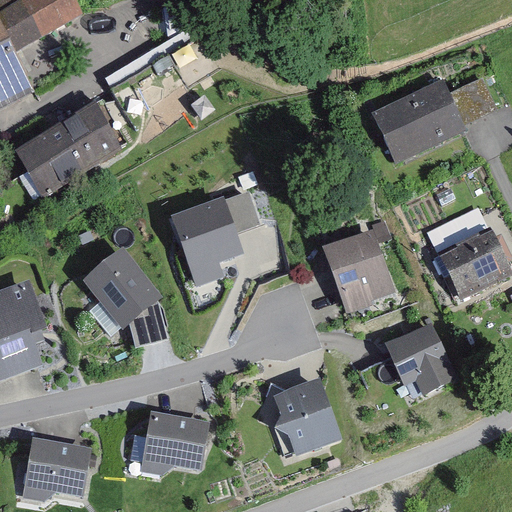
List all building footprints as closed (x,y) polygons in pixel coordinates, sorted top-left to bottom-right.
[(71,0),(40,0),(0,22),(0,31),(15,58),(83,21),(71,0)] [(202,30),(112,83),(135,121),(224,67),(202,30)] [(0,31),(0,114),(35,96),(15,58),(0,31)] [(484,82),(451,98),(466,128),(498,112),(484,82)] [(444,85),(373,120),(397,169),(468,134),(466,128),(451,98),(444,85)] [(107,106),(21,156),(47,201),(133,151),(107,106)] [(221,201),(168,220),(197,297),(231,284),(225,270),(247,261),(239,239),(263,230),(250,197),(225,206),(221,201)] [(490,235),(478,211),(428,236),(440,260),(490,235)] [(376,234),(321,254),(346,321),(374,311),(372,306),(399,297),(376,234)] [(511,280),(511,277),(493,239),(440,260),(460,305),(511,280)] [(125,255),(86,286),(125,334),(129,331),(160,308),(165,303),(125,255)] [(31,287),(0,298),(0,384),(44,370),(34,341),(48,336),(31,287)] [(160,308),(129,331),(135,353),(169,343),(160,308)] [(431,331),(386,353),(390,361),(399,382),(405,393),(417,387),(424,402),(457,386),(431,331)] [(399,382),(390,361),(362,374),(372,395),(399,382)] [(291,396),(274,402),(282,425),(276,438),(290,444),(298,465),(345,447),(322,384),(291,396)] [(291,396),(272,386),(260,415),(282,425),(274,402),(291,396)] [(211,430),(153,419),(142,475),(164,479),(175,472),(203,476),(211,430)] [(93,455),(34,445),(25,502),(45,506),(58,499),(86,503),(93,455)]
